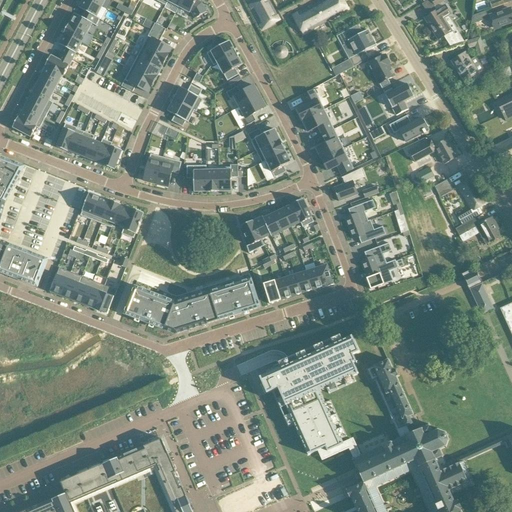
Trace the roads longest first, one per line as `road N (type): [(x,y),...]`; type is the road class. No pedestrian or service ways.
road 1 (residential): [(0,287),(162,349),(343,295),(348,277),(311,179)]
road 2 (tertiary): [(493,191),(376,0)]
road 3 (residential): [(122,189),(186,51),(228,19)]
road 4 (residential): [(311,179),(229,206),(122,189)]
road 5 (residential): [(228,19),(311,179)]
road 6 (residential): [(0,128),(68,0)]
road 7 (residential): [(0,141),(122,189)]
